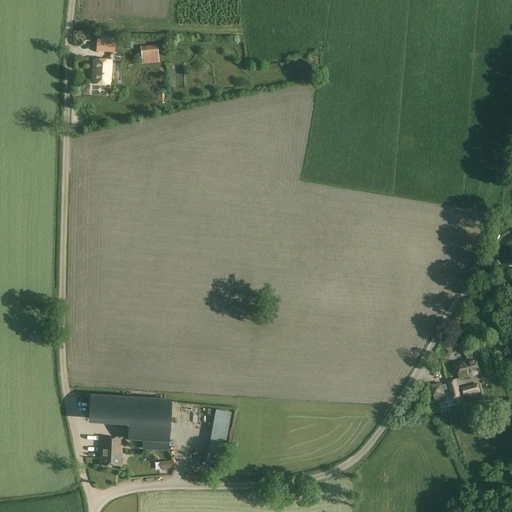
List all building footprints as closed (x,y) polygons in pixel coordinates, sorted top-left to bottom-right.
[(97,38),(96,52),(115,52),(115,39),(97,38)] [(140,47),(141,57),(158,55),(157,46),(140,47)] [(110,85),(111,62),(94,61),(92,84),(110,85)] [(460,379),(480,374),(476,358),(475,353),(474,353),(473,347),(465,349),(467,355),(469,361),(456,364),(460,379)] [(455,381),(447,383),(451,399),(460,397),(455,381)] [(461,389),(464,397),(481,392),(478,383),(461,389)] [(170,402),(92,397),(91,417),(129,419),(129,421),(128,439),(143,440),(142,448),(167,450),(170,402)] [(194,414),(195,406),(187,405),(186,413),(194,414)] [(202,412),(204,425),(210,424),(208,411),(202,412)] [(89,430),(89,442),(99,442),(100,431),(89,430)] [(99,448),(99,465),(121,466),(122,454),(120,454),(120,439),(101,439),(101,448),(99,448)] [(163,458),(163,466),(176,465),(175,457),(163,458)]
